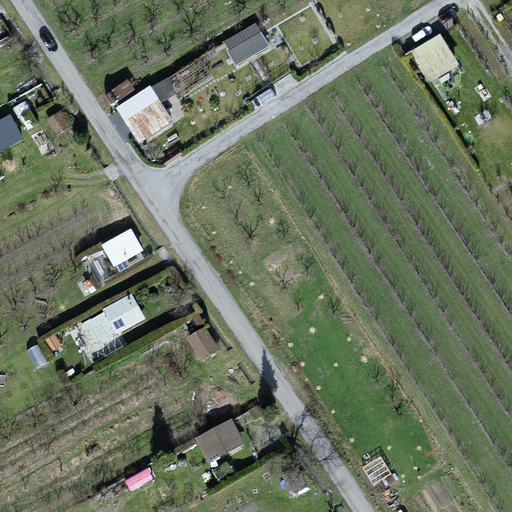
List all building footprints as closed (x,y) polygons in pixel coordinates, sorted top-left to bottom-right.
[(267,44),(255,25),(227,41),(238,61),(267,44)] [(456,64),(440,36),(414,51),(431,79),(456,64)] [(133,89),(127,81),(108,95),(114,103),(133,89)] [(171,120),(151,88),(119,107),(140,140),(171,120)] [(36,123),(24,103),(16,108),(27,128),(36,123)] [(71,124),(62,111),(49,120),(57,133),(71,124)] [(0,148),(21,138),(10,117),(0,122),(0,148)] [(141,249),(130,230),(104,245),(115,264),(141,249)] [(144,318),(131,296),(106,309),(118,332),(144,318)] [(204,323),(200,315),(194,318),(199,326),(204,323)] [(217,349),(204,329),(189,338),(202,358),(217,349)] [(262,415),(257,406),(251,410),(255,419),(262,415)] [(231,421),(198,438),(210,460),(243,443),(231,421)] [(296,490),(305,484),(296,470),(286,476),(296,490)]
